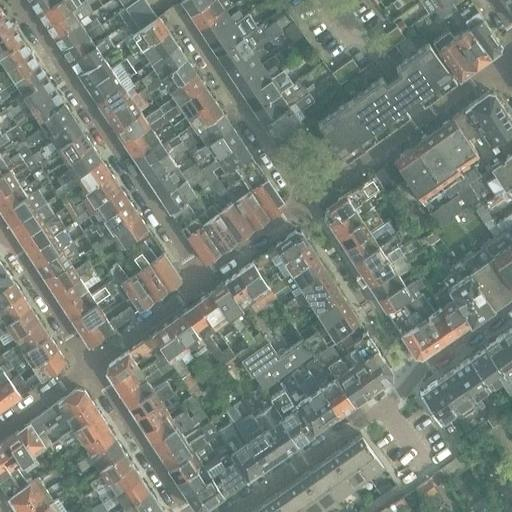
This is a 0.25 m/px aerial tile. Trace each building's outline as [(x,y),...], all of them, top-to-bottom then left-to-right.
[(31,0),(30,1),(38,13),(58,0),(31,0)] [(58,0),(38,13),(46,25),(81,2),(79,0),(58,0)] [(84,0),(81,2),(46,25),(54,37),(79,21),(93,11),(88,4),(94,0),(84,0)] [(145,0),(118,0),(140,29),(157,16),(145,0)] [(181,0),(190,14),(210,0),(181,0)] [(210,0),(190,14),(200,28),(226,9),(232,5),(228,0),(210,0)] [(420,0),(393,0),(392,2),(397,8),(409,0),(419,0),(420,1),(420,0)] [(420,0),(424,6),(413,13),(419,21),(434,10),(448,0),(420,0)] [(454,5),(457,3),(454,0),(448,0),(434,10),(442,21),(451,15),(462,31),(454,37),(475,67),(490,56),(462,15),(461,16),(454,5)] [(473,3),(467,6),(470,10),(462,15),(490,56),(499,50),(499,49),(500,43),(500,42),(473,3)] [(200,28),(209,42),(244,18),(239,10),(231,16),(226,9),(200,28)] [(0,55),(23,41),(6,16),(4,13),(0,15),(0,55)] [(137,41),(128,47),(133,53),(132,54),(133,54),(167,30),(158,16),(157,16),(140,29),(133,34),(137,41)] [(79,21),(54,37),(62,49),(100,24),(96,18),(92,20),(91,20),(83,25),(79,21)] [(239,29),(248,23),(244,18),(209,42),(218,55),(244,36),(239,29)] [(395,24),(397,26),(401,32),(408,28),(402,19),(395,24)] [(295,22),(285,29),(293,41),(304,34),(295,22)] [(262,45),(262,44),(283,30),(278,23),(269,30),(264,23),(244,36),(218,55),(227,69),(262,45)] [(99,34),(104,30),(100,24),(62,49),(70,61),(95,44),(91,38),(98,33),(99,34)] [(397,26),(390,31),(398,42),(405,38),(397,26)] [(132,54),(126,58),(131,65),(146,55),(151,62),(177,44),(167,30),(133,54),(132,54)] [(390,31),(383,36),(392,47),(398,42),(390,31)] [(459,77),(459,78),(475,67),(454,37),(449,31),(433,42),(437,49),(459,77)] [(116,48),(108,36),(95,44),(70,61),(78,73),(116,48)] [(383,36),(376,40),(385,52),(392,47),(383,36)] [(0,64),(2,63),(6,70),(31,53),(23,41),(0,55),(0,64)] [(410,115),(402,105),(408,101),(416,95),(423,105),(456,82),(456,81),(428,43),(395,67),(399,71),(391,77),(385,81),(382,77),(318,123),(345,160),(410,115)] [(177,44),(151,62),(156,69),(141,79),(145,86),(186,57),(177,44)] [(263,65),(258,57),(267,51),(262,45),(227,69),(236,83),(263,65)] [(116,48),(78,73),(86,86),(111,68),(106,61),(114,56),(115,57),(120,54),(116,48)] [(10,76),(0,83),(0,92),(39,65),(31,53),(6,70),(10,76)] [(186,57),(145,86),(150,92),(165,82),(169,89),(195,71),(186,57)] [(352,58),(345,63),(353,75),(360,70),(352,58)] [(345,63),(338,68),(347,80),(353,75),(345,63)] [(128,78),(118,64),(111,68),(86,86),(96,100),(121,83),(128,78)] [(22,94),(47,77),(39,65),(0,92),(0,98),(2,101),(9,95),(8,94),(18,87),(22,94)] [(263,65),(236,83),(245,96),(281,72),(276,65),(267,71),(263,65)] [(338,68),(332,73),(340,84),(347,80),(338,68)] [(169,89),(174,96),(159,106),(159,107),(164,113),(204,85),(195,71),(169,89)] [(281,72),(245,96),(254,110),(280,92),(281,91),(276,84),(285,78),(281,72)] [(47,77),(22,94),(26,99),(14,107),(13,104),(8,108),(13,117),(30,106),(55,89),(47,77)] [(121,83),(96,100),(105,114),(145,86),(141,79),(125,89),(121,83)] [(280,92),(254,110),(263,124),(309,94),(299,80),(281,91),(280,92)] [(204,85),(164,113),(164,114),(168,121),(169,121),(173,126),(188,116),(188,117),(213,99),(204,85)] [(145,86),(105,114),(114,128),(139,110),(135,103),(150,93),(150,92),(145,86)] [(30,106),(39,119),(37,120),(64,103),(55,89),(30,106)] [(494,93),(488,91),(488,92),(453,117),(473,146),(485,138),(481,132),(506,113),(494,93)] [(294,114),(314,101),(309,94),(263,124),(273,138),(273,137),(299,120),(294,114)] [(213,99),(188,117),(192,124),(177,134),(178,135),(182,141),(222,112),(213,99)] [(64,103),(37,120),(42,127),(26,137),(31,145),(47,135),(73,117),(64,103)] [(139,110),(114,128),(123,142),(164,114),(164,113),(159,107),(144,117),(139,110)] [(222,112),(182,141),(187,148),(192,154),(200,148),(196,142),(202,138),(206,144),(232,126),(222,112)] [(506,113),(481,132),(485,138),(500,161),(506,157),(511,152),(511,120),(507,112),(506,113)] [(153,131),(168,121),(164,114),(123,142),(133,155),(157,137),(153,131)] [(73,117),(47,135),(52,142),(43,147),(46,151),(43,153),(45,157),(83,131),(73,117)] [(453,117),(433,131),(468,184),(481,176),(474,165),(482,160),(473,146),(453,117)] [(200,148),(192,154),(197,162),(201,168),(241,140),(232,126),(206,144),(200,148)] [(45,157),(44,157),(48,164),(61,156),(66,162),(92,145),(83,131),(45,157)] [(474,193),(468,184),(433,131),(414,145),(443,189),(448,197),(457,191),(459,193),(430,214),(439,226),(460,212),(467,223),(475,218),(467,205),(471,202),(474,193)] [(0,153),(0,144),(10,138),(6,132),(3,134),(0,136),(0,155),(1,155),(0,153)] [(182,141),(178,135),(163,145),(157,137),(133,155),(142,169),(182,141)] [(241,140),(201,168),(205,176),(210,183),(217,177),(212,170),(220,165),(225,172),(234,166),(250,154),(241,140)] [(14,146),(18,153),(5,161),(1,155),(0,155),(0,174),(10,168),(23,160),(32,154),(27,146),(26,146),(22,141),(14,146)] [(177,165),(172,158),(187,148),(182,141),(142,169),(151,183),(177,165)] [(66,162),(70,169),(61,175),(62,176),(55,180),(54,178),(50,181),(55,189),(101,159),(92,145),(66,162)] [(432,205),(428,200),(443,189),(414,145),(394,159),(407,179),(423,204),(427,209),(432,205)] [(496,177),(487,183),(495,195),(505,189),(511,183),(511,152),(506,157),(500,161),(490,167),(496,177)] [(10,168),(0,174),(0,193),(25,177),(32,173),(40,167),(32,154),(23,160),(27,166),(13,174),(10,168)] [(242,178),(268,216),(284,204),(259,167),(250,154),(234,166),(242,178)] [(110,172),(101,159),(55,189),(61,198),(61,199),(70,193),(70,191),(80,185),(84,190),(110,172)] [(375,173),(384,187),(387,192),(407,179),(394,159),(375,173)] [(177,165),(151,183),(160,197),(201,168),(197,162),(181,172),(177,165)] [(49,180),(45,174),(40,167),(32,173),(37,180),(30,184),(25,177),(0,193),(0,209),(1,211),(38,187),(49,180)] [(197,181),(205,176),(201,168),(160,197),(170,212),(186,200),(194,194),(195,193),(190,186),(197,181)] [(84,190),(93,203),(119,186),(110,172),(84,190)] [(324,215),(324,216),(329,224),(366,198),(384,187),(375,173),(325,209),(324,215)] [(205,176),(197,181),(202,188),(210,183),(205,176)] [(226,207),(219,213),(236,239),(252,228),(226,189),(217,177),(210,183),(226,207)] [(242,178),(226,189),(252,228),(268,216),(242,178)] [(129,200),(127,198),(119,186),(93,203),(92,204),(97,211),(89,217),(93,223),(129,200)] [(47,201),(38,187),(1,211),(10,225),(37,208),(36,208),(47,201)] [(194,194),(186,200),(190,206),(198,217),(220,251),(236,239),(219,213),(213,204),(205,210),(194,194)] [(37,208),(10,225),(19,238),(56,213),(66,206),(61,199),(61,198),(39,213),(37,208)] [(366,198),(329,224),(337,236),(374,210),(366,198)] [(93,223),(90,226),(95,233),(98,231),(102,237),(138,214),(129,200),(93,223)] [(186,200),(170,212),(173,217),(190,206),(186,200)] [(399,210),(392,200),(385,204),(392,215),(399,210)] [(483,204),(474,211),(484,223),(492,217),(483,204)] [(367,226),(379,218),(374,210),(337,236),(345,249),(370,231),(367,226)] [(56,213),(19,238),(27,251),(64,228),(66,227),(56,213)] [(102,237),(92,245),(97,253),(117,240),(121,246),(131,238),(147,228),(138,214),(102,237)] [(195,230),(186,236),(204,262),(220,251),(198,217),(189,222),(195,230)] [(386,256),(382,250),(395,242),(412,230),(407,223),(391,234),(353,260),(361,273),(386,256)] [(73,241),(64,228),(27,251),(36,265),(73,241)] [(147,228),(131,238),(134,243),(141,238),(150,232),(147,228)] [(511,235),(507,228),(488,242),(495,253),(492,256),(511,285),(511,235)] [(370,231),(345,249),(353,260),(391,234),(387,229),(374,237),(370,231)] [(294,231),(253,261),(262,275),(307,241),(301,232),(295,231),(294,231)] [(73,241),(36,265),(45,278),(71,261),(85,252),(77,238),(73,241)] [(134,243),(141,252),(167,289),(181,279),(163,253),(155,258),(141,238),(134,243)] [(307,241),(262,275),(270,287),(290,273),(316,254),(307,241)] [(488,242),(462,260),(492,307),(511,293),(511,285),(492,256),(495,253),(488,242)] [(134,258),(141,268),(135,273),(153,299),(167,289),(141,252),(134,258)] [(386,256),(361,273),(369,286),(407,260),(403,253),(390,262),(386,256)] [(316,254),(290,273),(299,286),(299,285),(300,285),(324,267),(316,254)] [(71,261),(45,278),(54,292),(92,267),(88,259),(75,268),(71,261)] [(454,277),(445,283),(447,287),(453,297),(470,323),(492,307),(462,260),(461,259),(452,265),(450,271),(454,277)] [(407,260),(369,286),(377,298),(403,281),(411,276),(407,269),(411,267),(407,260)] [(270,287),(262,275),(253,261),(238,272),(262,307),(277,297),(274,292),(271,289),(270,287)] [(118,263),(110,269),(116,277),(121,285),(138,310),(153,299),(135,273),(128,278),(118,263)] [(4,266),(0,268),(0,288),(13,280),(4,266)] [(92,267),(54,292),(62,305),(88,288),(100,280),(92,267)] [(287,303),(282,307),(286,313),(322,289),(333,281),(324,267),(300,285),(304,292),(287,303)] [(238,272),(224,282),(242,308),(250,302),(256,311),(262,307),(238,272)] [(116,277),(110,281),(92,294),(88,288),(62,305),(71,318),(109,293),(121,285),(116,277)] [(403,281),(377,298),(386,311),(401,300),(413,292),(424,285),(419,279),(407,287),(403,281)] [(0,307),(21,293),(22,293),(13,280),(0,288),(0,307)] [(322,289),(286,313),(289,318),(295,326),(300,322),(296,317),(313,305),(317,311),(341,294),(333,281),(322,289)] [(224,282),(211,291),(234,326),(248,346),(262,337),(242,308),(224,282)] [(211,291),(197,301),(215,327),(221,336),(234,326),(211,291)] [(413,292),(401,300),(432,349),(444,341),(417,297),(413,292)] [(0,307),(0,315),(0,316),(0,326),(30,307),(21,293),(0,307)] [(113,299),(109,293),(71,318),(80,332),(105,314),(101,308),(113,299)] [(422,293),(417,297),(444,341),(457,332),(441,307),(434,311),(422,293)] [(321,318),(299,332),(304,338),(305,340),(350,307),(341,294),(317,311),(321,318)] [(453,297),(440,306),(441,307),(457,332),(470,323),(453,297)] [(386,311),(414,355),(415,356),(421,357),(432,349),(401,300),(386,311)] [(197,301),(184,311),(201,337),(210,351),(220,365),(234,356),(228,347),(221,352),(207,332),(215,327),(197,301)] [(30,307),(0,326),(0,339),(3,344),(14,337),(39,321),(30,307)] [(132,314),(127,307),(109,320),(105,314),(80,332),(88,346),(132,314)] [(359,320),(350,307),(305,340),(313,353),(327,343),(321,335),(329,330),(334,338),(359,320)] [(210,351),(201,337),(184,311),(170,321),(187,347),(196,360),(203,356),(210,351)] [(39,321),(14,337),(18,344),(2,355),(6,362),(48,334),(39,320),(39,321)] [(187,367),(178,353),(187,347),(170,321),(152,333),(161,347),(169,359),(182,379),(191,393),(199,388),(187,368),(187,367)] [(511,327),(502,334),(511,348),(511,327)] [(363,337),(354,343),(382,385),(392,378),(391,377),(392,372),(366,332),(361,335),(363,337)] [(107,366),(108,366),(106,372),(112,381),(161,347),(152,333),(149,336),(149,335),(135,346),(107,366)] [(48,334),(6,362),(8,366),(12,363),(14,366),(27,357),(32,365),(57,348),(48,334)] [(511,348),(502,334),(486,346),(506,376),(511,371),(511,348)] [(236,354),(252,376),(254,375),(264,389),(313,354),(313,353),(305,340),(304,338),(278,356),(264,335),(262,337),(248,346),(236,354)] [(343,356),(351,366),(350,367),(369,394),(382,385),(354,343),(346,348),(349,352),(343,356)] [(486,346),(470,357),(490,387),(500,381),(509,395),(511,393),(511,384),(506,376),(486,346)] [(161,347),(112,381),(120,394),(158,368),(157,367),(169,359),(161,347)] [(19,373),(10,380),(20,395),(66,362),(57,348),(32,365),(37,372),(24,381),(19,373)] [(326,349),(320,353),(354,404),(369,394),(350,367),(342,372),(326,349)] [(320,367),(329,381),(320,387),(339,415),(354,404),(320,353),(304,364),(311,373),(320,367)] [(470,357),(454,368),(474,399),(490,387),(470,357)] [(0,393),(8,404),(20,395),(10,380),(2,369),(0,366),(0,393)] [(152,389),(148,383),(162,374),(158,368),(120,394),(128,406),(152,389)] [(454,368),(438,380),(457,410),(474,399),(454,368)] [(298,369),(291,374),(301,388),(326,424),(339,415),(320,387),(312,374),(304,378),(298,369)] [(284,379),(279,382),(283,389),(312,433),(326,424),(301,388),(293,393),(284,379)] [(454,431),(456,429),(448,417),(457,410),(438,380),(420,392),(449,435),(454,432),(454,431)] [(152,389),(128,406),(136,418),(174,392),(169,386),(156,394),(152,389)] [(77,388),(29,422),(38,435),(47,429),(42,422),(60,410),(64,416),(90,398),(84,389),(83,389),(77,388)] [(282,416),(283,417),(281,418),(297,444),(312,433),(283,389),(270,398),(273,402),(282,416)] [(165,407),(178,399),(174,392),(136,418),(144,431),(169,414),(165,407)] [(90,398),(64,416),(65,417),(65,416),(73,428),(98,411),(90,398)] [(281,418),(283,417),(282,416),(273,402),(253,417),(262,430),(280,456),(297,444),(281,418)] [(228,409),(225,410),(263,467),(280,456),(262,430),(253,436),(233,405),(228,409)] [(190,417),(152,443),(160,456),(185,438),(181,432),(194,424),(206,416),(201,409),(190,417)] [(225,410),(209,421),(217,434),(229,453),(235,461),(247,479),(263,467),(225,410)] [(73,428),(60,437),(65,445),(75,438),(78,435),(82,442),(107,425),(98,411),(73,428)] [(169,414),(144,431),(152,443),(190,417),(186,411),(172,420),(169,414)] [(495,414),(487,419),(492,428),(500,422),(495,414)] [(29,422),(18,430),(34,456),(46,448),(38,435),(29,422)] [(107,425),(82,442),(90,454),(115,438),(107,425)] [(22,465),(25,468),(37,459),(34,456),(18,430),(6,439),(22,465)] [(449,435),(450,437),(459,450),(464,446),(454,432),(449,435)] [(345,444),(368,476),(383,466),(361,434),(345,444)] [(90,454),(77,463),(82,471),(92,464),(95,461),(99,468),(124,451),(115,438),(90,454)] [(185,438),(160,456),(168,468),(193,451),(185,438)] [(28,483),(17,468),(22,465),(6,439),(0,443),(0,485),(8,497),(28,483)] [(193,451),(168,468),(177,482),(203,464),(216,455),(207,441),(193,451)] [(345,444),(331,455),(353,487),(368,476),(345,444)] [(99,468),(104,475),(99,477),(90,483),(94,490),(107,481),(132,464),(124,451),(99,468)] [(331,455),(316,465),(338,497),(353,487),(331,455)] [(460,455),(439,469),(446,480),(468,466),(460,455)] [(212,477),(186,495),(195,509),(201,510),(201,511),(202,510),(247,479),(235,461),(212,477)] [(112,488),(98,496),(102,502),(127,486),(141,477),(132,464),(107,481),(112,488)] [(203,464),(177,482),(186,495),(212,477),(203,464)] [(316,465),(301,475),(324,507),(338,497),(316,465)] [(301,475),(286,486),(304,511),(317,511),(324,507),(301,475)] [(28,483),(8,497),(16,510),(46,489),(37,476),(33,479),(33,480),(28,483)] [(102,502),(87,511),(104,511),(107,510),(117,503),(120,500),(125,507),(149,490),(141,477),(127,486),(102,502)] [(437,492),(429,480),(416,489),(424,501),(437,492)] [(396,484),(382,493),(387,500),(400,490),(396,484)] [(304,511),(286,486),(272,496),(282,511),(304,511)] [(46,489),(16,510),(17,511),(38,511),(54,501),(46,489)] [(125,507),(127,511),(144,511),(158,503),(149,490),(125,507)] [(382,493),(369,503),(373,509),(387,500),(382,493)] [(282,511),(272,496),(252,510),(253,511),(282,511)] [(402,497),(393,504),(398,511),(405,511),(410,509),(402,497)] [(60,511),(54,501),(38,511),(60,511)] [(163,511),(158,503),(144,511),(163,511)] [(369,503),(355,511),(369,511),(373,509),(369,503)]
